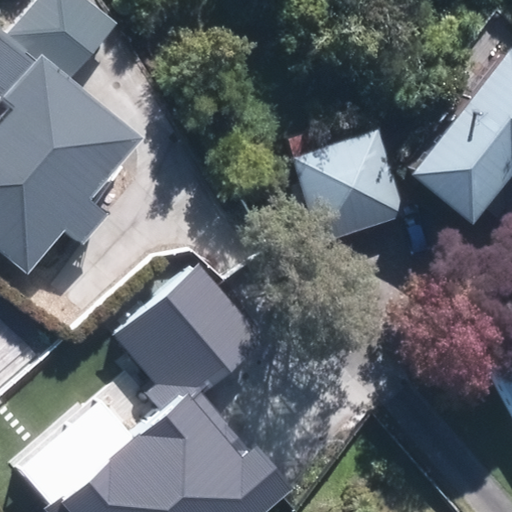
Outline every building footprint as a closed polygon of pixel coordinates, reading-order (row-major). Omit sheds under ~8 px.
[(80,202),(126,147),(0,43),(0,259),(20,276),(52,237),(67,249),(95,215),(80,202)] [(511,69),(485,49),(390,173),(456,223),(491,176),(511,191),(511,69)] [(393,221),(365,124),(281,147),(309,245),(393,221)] [(511,334),(476,353),(511,421),(511,334)] [(82,433),(0,340),(0,490),(7,499),(82,433)]
